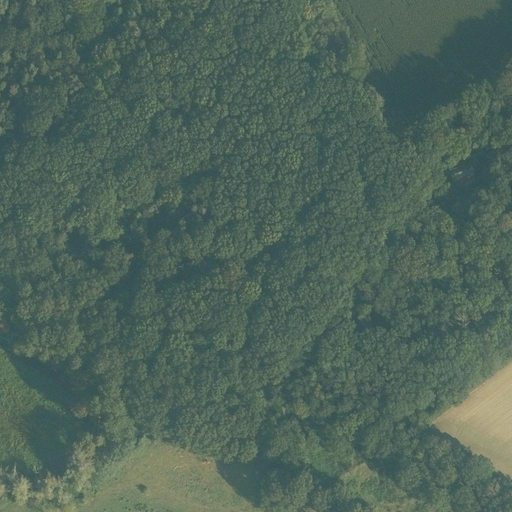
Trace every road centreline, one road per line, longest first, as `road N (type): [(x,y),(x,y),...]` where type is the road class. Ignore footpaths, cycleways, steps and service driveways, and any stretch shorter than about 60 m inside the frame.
road 1 (track): [(511,333),(384,447)]
road 2 (track): [(384,447),(267,422)]
